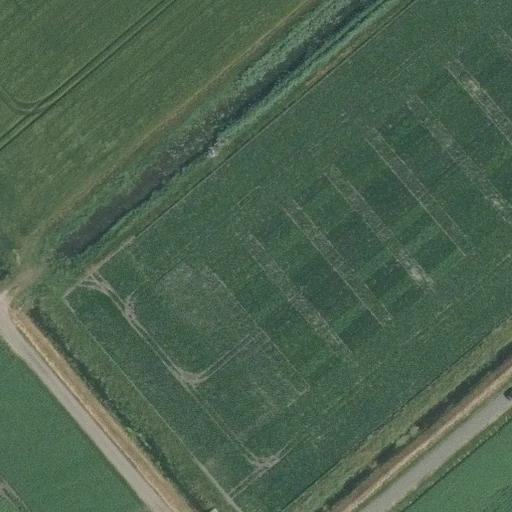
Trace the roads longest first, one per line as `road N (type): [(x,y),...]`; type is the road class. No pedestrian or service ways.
road 1 (track): [(158,511),(0,323)]
road 2 (unclassified): [(372,511),(511,393)]
